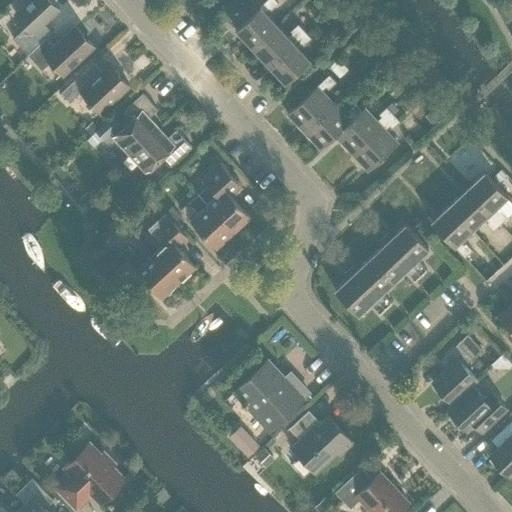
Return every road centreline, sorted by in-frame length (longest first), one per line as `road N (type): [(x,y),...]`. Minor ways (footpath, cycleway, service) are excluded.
road 1 (residential): [(317,197),(128,0)]
road 2 (residential): [(375,390),(297,304),(317,197)]
road 3 (residential): [(375,390),(511,261)]
road 4 (residential): [(180,314),(317,197)]
road 5 (residential): [(490,511),(375,390)]
